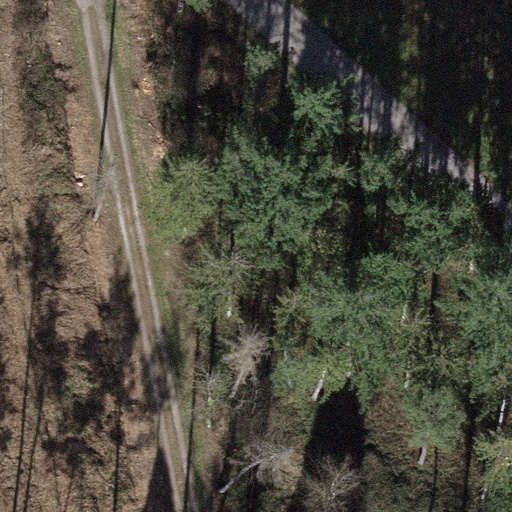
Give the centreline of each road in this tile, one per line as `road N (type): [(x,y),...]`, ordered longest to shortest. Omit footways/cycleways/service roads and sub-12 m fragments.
road 1 (track): [(175,511),(157,451),(110,0)]
road 2 (unclassified): [(511,236),(300,0)]
